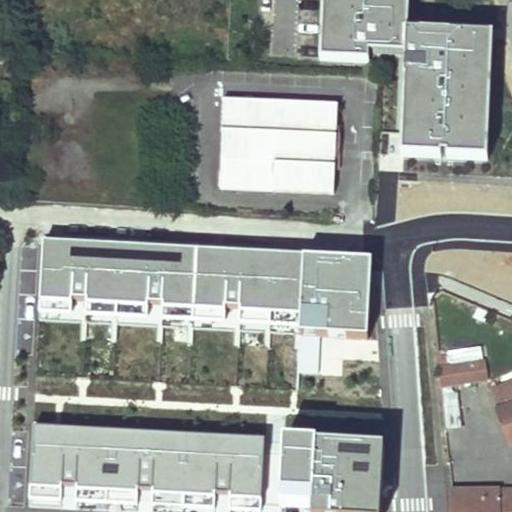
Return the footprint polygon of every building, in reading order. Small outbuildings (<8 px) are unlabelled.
[(292,55),(294,0),(275,0),(273,54),(292,55)] [(372,56),(408,58),(409,36),(411,0),(326,0),(323,64),(371,66),(372,56)] [(409,36),(408,58),(403,161),(443,162),(444,159),(449,160),(449,163),(489,165),(495,40),(409,36)] [(223,189),(335,193),(338,103),(226,98),(223,189)] [(374,263),(45,245),(41,321),(301,336),(301,337),(370,341),(374,263)] [(14,313),(15,342),(31,342),(29,313),(14,313)] [(43,346),(41,372),(72,375),(74,348),(43,346)] [(483,362),(439,368),(441,386),(485,380),(483,362)] [(511,379),(492,386),(509,441),(511,440),(511,379)] [(43,382),(38,398),(63,406),(68,390),(43,382)] [(95,409),(124,414),(129,388),(99,383),(95,409)] [(267,442),(35,430),(32,491),(64,493),(64,489),(79,490),(78,494),(140,497),(140,494),(155,494),(155,498),(217,502),(218,498),(232,499),(232,502),(264,504),(267,442)] [(382,511),(386,451),(319,447),(319,445),(286,444),(283,497),(315,499),(315,511),(314,511),(382,511)] [(511,511),(511,488),(451,491),(452,511),(511,511)] [(64,493),(32,491),(31,502),(63,504),(64,493)] [(139,508),(140,497),(78,494),(78,505),(139,508)] [(315,499),(283,497),(283,509),(315,511),(315,499)] [(216,511),(217,502),(155,498),(154,509),(216,511)] [(263,511),(264,504),(232,502),(231,511),(263,511)]
